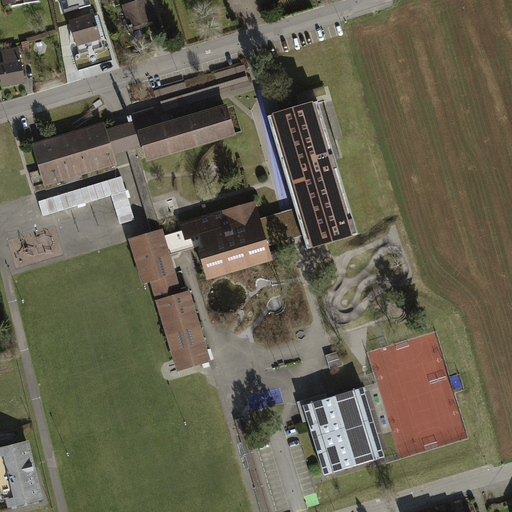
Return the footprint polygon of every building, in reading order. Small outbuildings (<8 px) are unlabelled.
[(61,0),(64,10),(94,3),(93,0),(61,0)] [(152,0),(137,0),(120,5),(127,31),(159,23),(152,0)] [(95,17),(73,23),(80,48),(102,42),(95,17)] [(29,42),(23,43),(24,53),(31,51),(29,42)] [(3,52),(6,65),(0,66),(4,87),(26,82),(19,49),(3,52)] [(245,63),(214,72),(216,79),(248,70),(245,63)] [(246,75),(161,100),(164,110),(249,85),(246,75)] [(185,82),(154,91),(157,98),(187,88),(185,82)] [(318,98),(269,112),(296,207),(304,233),(308,247),(357,233),(318,98)] [(236,134),(226,104),(162,123),(153,107),(133,113),(135,120),(143,145),(148,160),(236,134)] [(143,145),(135,120),(105,129),(113,155),(128,150),(153,231),(160,229),(135,148),(143,145)] [(104,124),(32,145),(45,186),(116,165),(113,155),(105,129),(104,124)] [(197,247),(206,278),(272,259),(267,245),(260,218),(254,199),(181,221),(183,230),(186,239),(194,237),(197,247)] [(296,207),(260,218),(267,245),(304,233),(296,207)] [(149,281),(176,371),(210,361),(189,289),(180,291),(169,254),(164,235),(162,228),(160,229),(153,231),(128,238),(142,283),(149,281)] [(183,230),(164,235),(169,254),(197,247),(194,237),(186,239),(183,230)] [(338,351),(326,354),(331,369),(343,365),(338,351)] [(364,385),(304,403),(325,473),(385,455),(364,385)] [(248,398),(252,413),(286,403),(281,388),(248,398)] [(270,511),(243,418),(237,419),(263,511),(270,511)] [(27,442),(0,448),(0,474),(8,508),(41,500),(27,442)]
